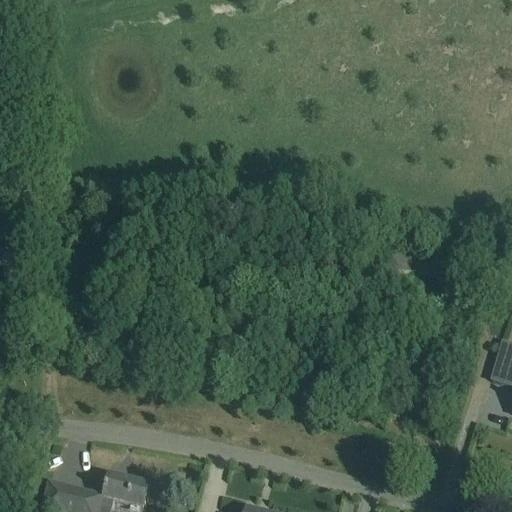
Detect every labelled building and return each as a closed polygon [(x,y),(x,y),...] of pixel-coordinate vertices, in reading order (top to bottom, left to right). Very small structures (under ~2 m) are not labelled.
[(17,275),(3,275),(3,293),(32,293),(33,228),(3,229),(3,246),(17,246),(17,275)] [(403,275),(405,253),(392,252),(391,274),(403,275)] [(405,253),(403,275),(416,276),(417,254),(405,253)] [(430,254),(417,254),(416,276),(429,276),(430,254)] [(442,255),(430,254),(429,276),(441,277),(442,255)] [(455,256),(442,255),(441,277),(454,278),(455,256)] [(455,256),(454,278),(467,278),(468,256),(455,256)] [(511,348),(503,346),(492,386),(511,391),(511,348)] [(83,496),(79,511),(111,511),(114,505),(142,511),(144,511),(150,490),(110,480),(104,501),(97,499),(83,496)] [(62,511),(68,492),(50,487),(43,511),(62,511)]
